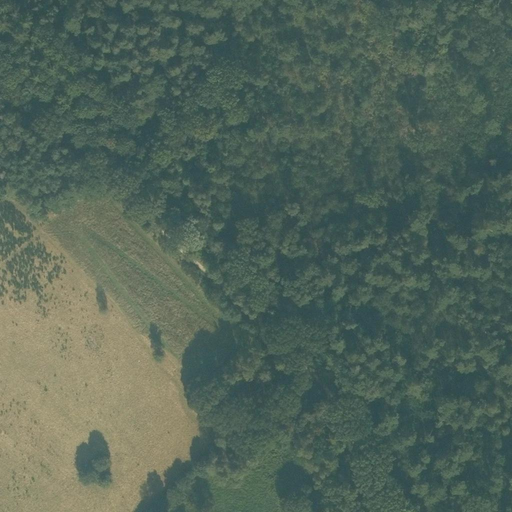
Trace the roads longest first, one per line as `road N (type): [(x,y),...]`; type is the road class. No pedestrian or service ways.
road 1 (track): [(0,90),(105,172),(310,365),(387,511)]
road 2 (unknown): [(374,511),(309,392),(310,365)]
